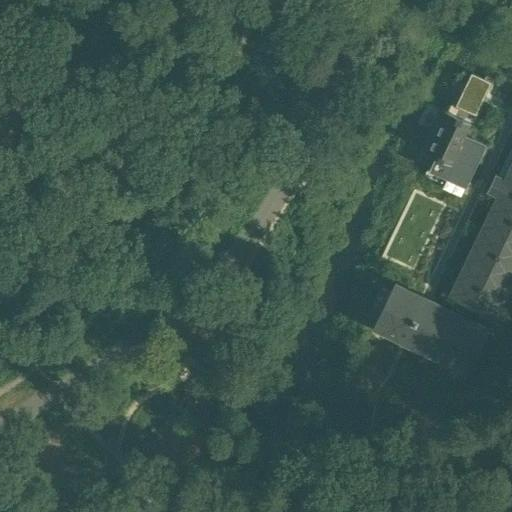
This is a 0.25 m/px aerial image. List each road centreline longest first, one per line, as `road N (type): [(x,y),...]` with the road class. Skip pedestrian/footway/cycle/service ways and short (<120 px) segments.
road 1 (unclassified): [(0,426),(148,335),(219,274),(270,206),(387,0)]
road 2 (track): [(309,511),(431,297),(511,118)]
